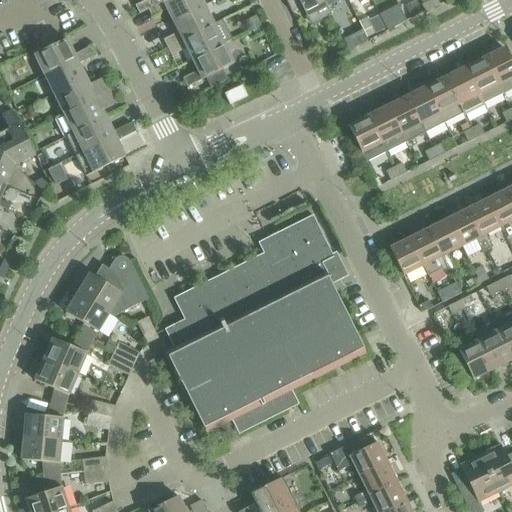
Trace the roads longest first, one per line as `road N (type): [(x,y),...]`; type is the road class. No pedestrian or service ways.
road 1 (tertiary): [(0,374),(56,257),(113,206),(186,169)]
road 2 (residential): [(415,373),(290,119)]
road 3 (residential): [(210,476),(415,373)]
road 4 (tertiary): [(318,100),(511,3)]
road 5 (residential): [(186,169),(120,23),(88,0)]
road 6 (residential): [(137,382),(116,450),(130,498),(187,472)]
